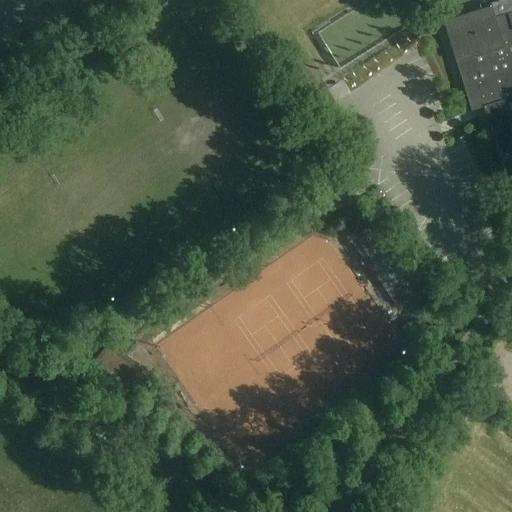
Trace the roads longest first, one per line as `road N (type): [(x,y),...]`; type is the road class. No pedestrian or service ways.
road 1 (unclassified): [(336,511),(505,291)]
road 2 (track): [(229,511),(0,375)]
